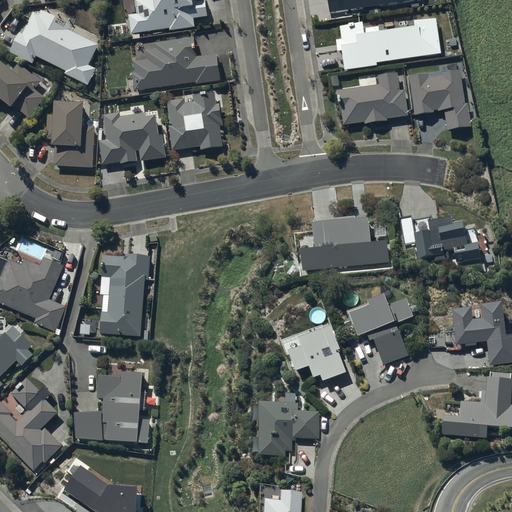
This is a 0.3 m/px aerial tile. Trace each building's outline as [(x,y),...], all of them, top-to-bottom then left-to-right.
[(140,34),(170,30),(170,32),(195,29),(194,20),(208,17),(206,1),(201,2),(200,0),(141,0),(136,1),(138,16),(129,17),(132,36),(134,35),(134,40),(140,39),(140,34)] [(327,0),(329,12),(414,0),(327,0)] [(100,46),(69,31),(71,27),(40,12),(39,16),(34,13),(24,35),(21,33),(11,54),(34,65),(37,58),(66,72),(65,75),(88,86),(96,69),(90,66),(100,46)] [(415,28),(379,34),(379,28),(364,31),(363,24),(340,28),(342,40),(336,40),(338,53),(342,53),(344,71),(377,67),(377,64),(442,54),(436,19),(414,22),(415,28)] [(135,92),(196,83),(197,86),(222,82),(218,55),(198,58),(195,39),(191,39),(190,33),(182,34),(183,41),(156,45),(156,50),(146,51),(148,61),(135,63),(136,74),(132,75),(135,92)] [(0,62),(0,99),(13,110),(16,108),(30,119),(46,98),(36,90),(42,82),(19,65),(13,73),(0,62)] [(429,79),(428,76),(409,79),(415,117),(435,114),(434,112),(438,111),(439,113),(444,112),(447,132),(472,128),(468,105),(465,105),(460,71),(442,74),(442,77),(429,79)] [(379,86),(355,89),(355,86),(342,88),(342,91),(337,92),(340,112),(341,112),(343,126),(365,123),(365,126),(388,122),(387,120),(408,117),(405,91),(400,92),(398,74),(378,77),(379,86)] [(173,152),(201,148),(202,152),(211,150),(212,158),(222,157),(220,149),(224,148),(221,127),(224,127),(220,104),(217,105),(216,94),(194,97),(195,103),(186,104),(185,100),(168,103),(172,127),(169,128),(173,152)] [(86,105),(56,104),(55,116),(49,116),(47,141),(54,142),(54,148),(56,148),(55,167),(94,169),(96,128),(85,127),(86,105)] [(105,116),(108,141),(100,142),(103,166),(121,163),(121,165),(138,162),(137,152),(140,152),(141,162),(166,159),(164,136),(160,137),(157,117),(147,118),(147,115),(121,118),(121,114),(105,116)] [(412,218),(400,219),(403,246),(415,244),(417,259),(433,257),(434,262),(450,260),(449,252),(454,252),(456,264),(481,261),(478,245),(467,246),(464,224),(454,226),(453,219),(439,221),(439,219),(433,220),(433,218),(413,221),(412,218)] [(303,273),(389,264),(387,243),(371,245),(369,220),(356,222),(355,219),(314,223),(314,226),(313,226),(316,251),(301,253),(303,273)] [(141,337),(145,281),(149,282),(151,257),(126,256),(126,259),(104,257),(103,278),(112,279),(109,314),(102,314),(101,334),(141,337)] [(0,303),(36,319),(34,324),(56,333),(67,307),(50,300),(64,267),(46,259),(42,267),(26,261),(24,266),(10,260),(2,278),(0,277),(0,303)] [(384,367),(410,357),(408,351),(410,351),(403,333),(400,335),(395,323),(413,317),(412,313),(417,311),(416,306),(409,309),(406,300),(388,307),(385,297),(368,303),(369,305),(346,313),(350,321),(351,321),(358,339),(367,336),(370,343),(374,341),(384,367)] [(471,306),(451,309),(456,345),(487,341),(490,365),(511,362),(511,333),(505,335),(501,301),(480,304),(482,317),(473,319),(471,306)] [(97,322),(81,321),(80,336),(96,337),(97,322)] [(328,325),(281,343),(287,359),(291,358),(297,373),(309,368),(314,379),(321,377),(323,383),(346,374),(338,352),(340,351),(331,327),(329,328),(328,325)] [(0,380),(0,379),(17,362),(23,367),(34,355),(29,351),(34,346),(15,328),(7,335),(0,335),(0,389),(4,385),(0,380)] [(77,440),(149,445),(151,422),(141,421),(145,375),(120,374),(119,379),(99,378),(99,400),(103,400),(104,414),(76,415),(77,440)] [(511,381),(511,382),(511,375),(491,374),(490,380),(487,380),(487,393),(482,392),(482,405),(461,404),(460,418),(443,417),(442,435),(488,439),(488,428),(511,429),(511,381)] [(0,401),(0,436),(34,472),(44,462),(46,464),(64,447),(45,427),(59,414),(46,401),(53,394),(46,387),(40,392),(29,380),(24,385),(23,384),(17,390),(18,391),(13,396),(28,412),(17,423),(11,416),(13,415),(0,402),(0,401)] [(262,404),(261,457),(286,458),(286,452),(292,452),(292,439),(319,440),(319,412),(298,412),(298,405),(262,404)] [(80,465),(64,489),(97,511),(135,511),(137,486),(108,485),(80,465)] [(301,511),(302,493),(282,492),(281,502),(265,501),(264,511),(301,511)]
